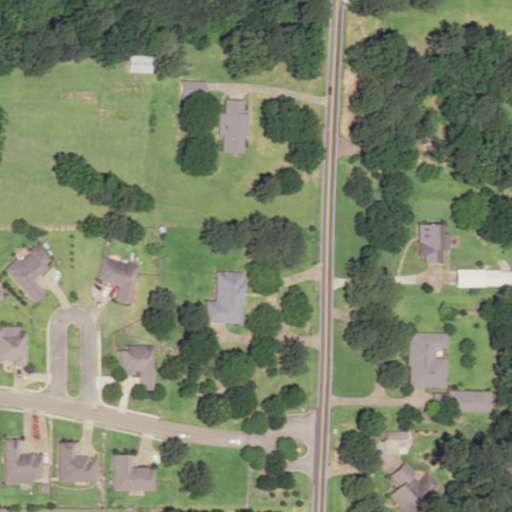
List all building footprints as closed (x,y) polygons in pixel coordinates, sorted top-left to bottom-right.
[(147,71),(148,55),(125,54),(124,70),(147,71)] [(176,80),(176,96),(201,96),(201,80),(176,80)] [(240,152),(240,135),(244,135),(245,113),(240,112),(240,99),(220,98),(220,111),(214,111),(214,135),(218,135),(218,151),(240,152)] [(439,222),(415,223),(415,255),(420,255),(421,261),(440,261),(440,248),(446,248),(446,232),(439,232),(439,222)] [(0,268),(31,301),(41,291),(29,278),(48,260),(33,243),(16,259),(13,256),(0,267),(0,268)] [(128,303),(135,263),(98,256),(94,280),(114,284),(111,300),(128,303)] [(452,285),(506,285),(507,269),(452,268),(452,285)] [(238,322),(240,271),(211,270),(210,299),(201,299),(200,321),(238,322)] [(8,365),(23,365),(23,327),(0,326),(0,361),(8,361),(8,365)] [(442,386),(443,357),(431,357),(432,347),(444,347),(444,332),(406,331),(404,385),(442,386)] [(150,345),(116,346),(116,372),(135,372),(136,389),(151,389),(150,345)] [(486,410),(486,391),(431,390),(431,409),(486,410)] [(404,438),(404,429),(382,430),(383,438),(404,438)] [(0,482),(30,483),(30,477),(39,477),(39,453),(17,453),(17,437),(1,437),(0,482)] [(72,441),(55,441),(56,480),(93,480),(93,455),(72,455),(72,441)] [(109,489),(151,490),(151,466),(129,466),(129,453),(109,453),(109,489)] [(385,474),(395,484),(384,494),(400,511),(431,482),(423,473),(416,479),(399,461),(385,474)]
